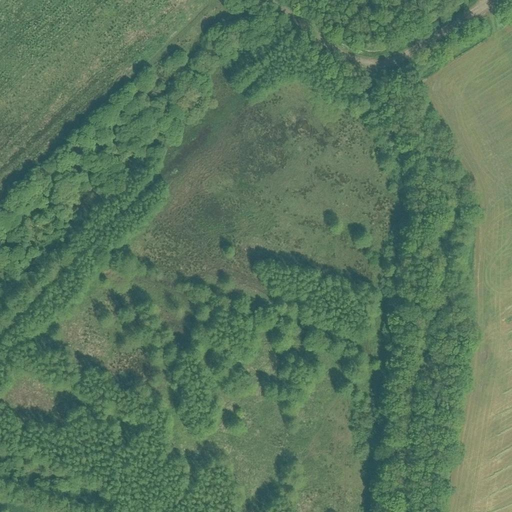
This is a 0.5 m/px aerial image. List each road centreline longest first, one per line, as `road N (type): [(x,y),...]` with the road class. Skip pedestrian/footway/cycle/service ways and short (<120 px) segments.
road 1 (track): [(388,63),(434,147),(453,204),(441,276),(446,293),(426,329),(411,387),(400,511)]
road 2 (unclassified): [(269,0),(339,52),(379,65),(494,0)]
